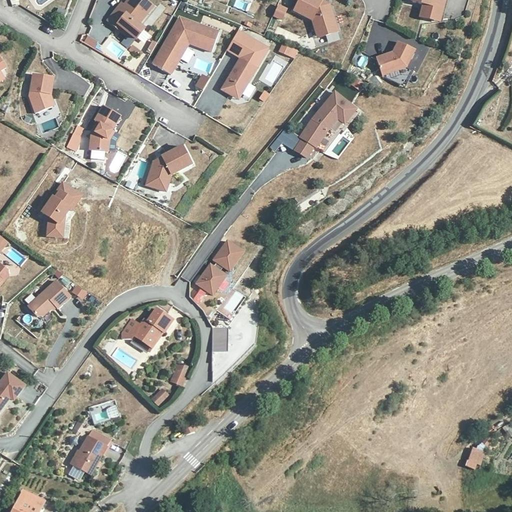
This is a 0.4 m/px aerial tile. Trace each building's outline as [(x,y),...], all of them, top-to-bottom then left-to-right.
[(119,24),(127,31),(137,39),(145,29),(138,25),(153,7),(144,0),(129,0),(122,10),(119,7),(109,20),(117,27),(119,24)] [(313,21),(315,31),(323,30),(325,38),(336,35),(330,9),(324,6),(326,3),(318,0),(299,0),(294,12),(313,21)] [(409,0),(409,2),(419,5),(423,6),(419,18),(438,16),(441,0),(409,0)] [(278,6),(273,17),(281,21),(286,10),(278,6)] [(438,16),(419,18),(418,25),(435,23),(438,16)] [(187,42),(190,43),(213,52),(219,32),(180,17),(154,63),(171,74),(186,50),(184,49),(187,42)] [(124,34),(127,31),(119,24),(117,27),(124,34)] [(220,88),(232,94),(240,92),(267,46),(237,29),(226,48),(239,56),(220,88)] [(323,30),(315,31),(317,39),(325,38),(323,30)] [(119,59),(127,47),(109,35),(101,47),(119,59)] [(89,36),(85,42),(94,47),(97,42),(89,36)] [(148,46),(151,48),(157,39),(154,37),(148,46)] [(372,55),(377,72),(403,64),(411,47),(394,38),(389,49),(372,55)] [(279,52),(289,56),(292,49),(283,45),(279,52)] [(403,64),(377,72),(401,84),(409,68),(403,64)] [(35,111),(51,105),(49,98),(50,93),(51,93),(53,75),(33,72),(28,94),(35,111)] [(194,85),(201,89),(207,78),(200,74),(194,85)] [(351,87),(360,90),(363,82),(354,79),(351,87)] [(316,118),(304,137),(306,138),(317,146),(327,152),(329,150),(341,159),(358,137),(345,127),(360,109),(339,92),(316,118)] [(97,121),(95,125),(99,127),(96,132),(94,130),(93,130),(90,149),(109,151),(110,139),(108,138),(113,130),(121,117),(104,106),(95,120),(97,121)] [(45,130),(56,128),(55,120),(44,122),(45,130)] [(77,151),(84,128),(74,125),(67,149),(77,151)] [(317,146),(306,138),(298,150),(310,158),(317,146)] [(164,179),(170,181),(172,174),(193,164),(183,145),(162,156),(163,158),(154,163),(146,184),(161,189),(164,179)] [(166,190),(170,181),(164,179),(161,189),(166,190)] [(80,196),(61,182),(41,211),(47,216),(45,235),(60,237),(63,215),(68,208),(70,210),(75,203),(80,196)] [(0,236),(0,253),(8,242),(0,236)] [(197,285),(213,296),(227,278),(221,273),(224,268),(231,273),(245,253),(228,242),(215,261),(217,263),(214,267),(211,265),(197,285)] [(0,283),(1,281),(4,282),(9,276),(8,269),(0,263),(0,283)] [(70,298),(56,281),(26,305),(35,316),(41,317),(53,306),(56,310),(70,298)] [(82,298),(85,293),(76,287),(72,293),(79,298),(82,298)] [(198,304),(206,293),(200,289),(192,300),(198,304)] [(230,320),(246,297),(232,289),(217,312),(230,320)] [(130,338),(149,351),(159,337),(162,337),(171,323),(155,312),(145,326),(140,323),(130,338)] [(213,352),(228,352),(229,328),(213,328),(213,352)] [(147,355),(149,351),(130,338),(127,341),(147,355)] [(178,362),(170,381),(182,387),(190,368),(178,362)] [(6,372),(0,380),(0,408),(8,398),(12,401),(23,386),(6,372)] [(168,396),(162,390),(151,400),(157,406),(168,396)] [(95,425),(120,418),(115,399),(89,407),(95,425)] [(88,477),(111,442),(93,430),(70,465),(88,477)] [(477,472),(484,452),(472,448),(465,468),(477,472)] [(8,511),(38,511),(45,499),(25,490),(14,508),(11,507),(8,511)]
